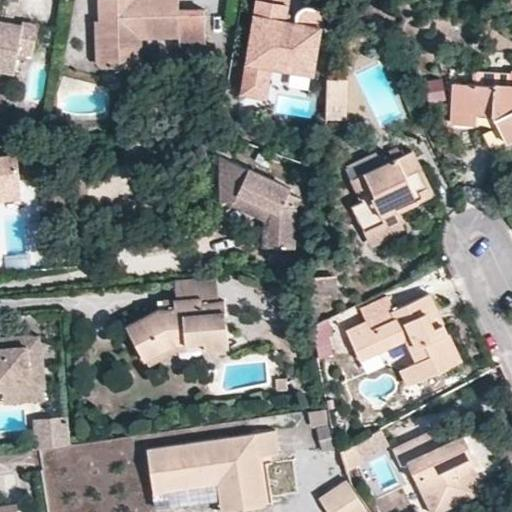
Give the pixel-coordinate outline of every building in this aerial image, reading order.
[(206,44),(205,9),(179,9),(178,0),(99,0),(100,11),(107,10),(107,19),(100,20),(96,20),(97,60),(97,63),(103,67),(127,67),(125,38),(142,38),(179,37),(179,45),(206,44)] [(313,74),(324,8),(306,5),(301,7),(298,10),(296,13),(295,21),(285,20),(286,12),(287,4),(263,0),(257,0),(241,93),(266,97),(271,67),(313,74)] [(295,21),(296,13),(286,12),(285,20),(295,21)] [(33,55),(38,24),(22,21),(22,24),(0,20),(0,71),(15,74),(17,58),(25,60),(27,54),(33,55)] [(144,66),(142,38),(125,38),(127,67),(144,66)] [(510,85),(511,72),(473,70),(472,83),(510,85)] [(511,138),(511,72),(510,85),(472,83),(455,82),(453,112),(478,114),(493,115),(506,142),(511,138)] [(346,119),(347,79),(327,78),(326,119),(346,119)] [(477,125),(478,114),(453,112),(453,123),(477,125)] [(434,194),(412,150),(402,155),(398,148),(389,152),(393,160),(383,165),(376,152),(346,166),(362,202),(352,207),(368,239),(403,222),(398,211),(394,204),(415,194),(418,202),(434,194)] [(0,197),(20,196),(17,155),(0,156),(0,197)] [(294,207),(299,197),(289,192),(291,187),(221,155),(221,201),(234,200),(238,192),(271,208),(270,225),(265,225),(264,247),(293,248),(295,207),(294,207)] [(271,208),(238,192),(234,200),(232,206),(265,221),(265,225),(270,225),(271,208)] [(418,202),(415,194),(394,204),(398,211),(418,202)] [(371,245),(406,228),(403,222),(368,239),(371,245)] [(219,299),(217,275),(175,279),(176,298),(202,296),(202,301),(219,299)] [(335,297),(334,276),(312,276),(313,298),(335,297)] [(360,359),(407,338),(417,361),(409,365),(417,382),(461,361),(443,323),(434,327),(427,313),(436,308),(429,293),(394,309),(388,295),(360,308),(367,322),(347,331),(360,359)] [(229,347),(225,299),(219,299),(202,301),(202,296),(176,298),(174,298),(174,306),(164,307),(158,308),(126,324),(145,361),(147,360),(176,345),(204,342),(205,349),(208,349),(226,347),(229,347)] [(174,306),(174,298),(163,298),(164,307),(174,306)] [(443,323),(436,308),(427,313),(434,327),(443,323)] [(332,336),(327,318),(311,326),(319,358),(332,355),(328,336),(332,336)] [(46,388),(42,343),(40,341),(39,335),(33,336),(31,334),(0,336),(0,391),(3,391),(44,388),(46,388)] [(205,349),(204,342),(176,345),(147,360),(150,366),(179,350),(205,349)] [(417,382),(409,365),(401,369),(409,385),(417,382)] [(45,400),(44,388),(3,391),(4,404),(45,400)] [(329,424),(326,407),(308,410),(311,427),(317,426),(329,424)] [(70,432),(68,415),(33,419),(34,435),(70,432)] [(337,448),(331,423),(329,424),(317,426),(323,451),(337,448)] [(363,459),(390,445),(380,427),(354,441),(363,459)] [(438,511),(481,491),(470,468),(465,459),(474,455),(464,433),(441,444),(434,429),(393,448),(401,464),(407,461),(431,511),(438,511)] [(266,505),(260,464),(252,465),(251,458),(259,457),(279,454),(275,430),(148,448),(150,463),(164,461),(168,491),(217,484),(222,511),(266,505)] [(71,444),(70,432),(34,435),(35,449),(71,444)] [(365,461),(363,459),(354,441),(340,449),(347,471),(365,461)] [(479,464),(474,455),(465,459),(470,468),(479,464)] [(260,464),(259,457),(251,458),(252,465),(260,464)] [(168,491),(164,461),(150,463),(154,493),(168,491)] [(365,511),(367,511),(347,480),(320,498),(328,511),(365,511)] [(0,511),(18,511),(17,503),(0,505),(0,511)]
